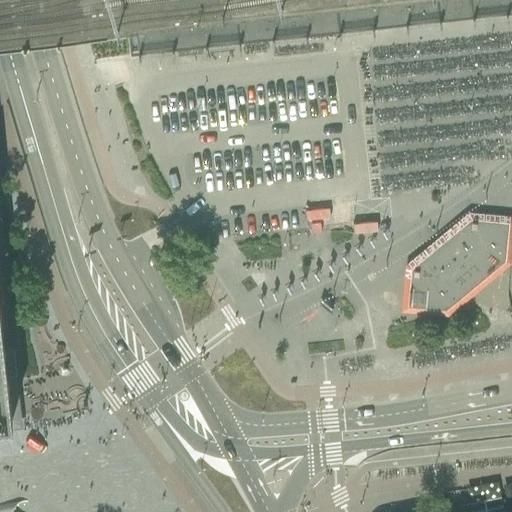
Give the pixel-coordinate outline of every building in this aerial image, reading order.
[(470,0),(467,0),(258,22),(267,34),(359,24),(410,18),(439,15),(471,11),(470,0)] [(511,0),(470,0),(471,11),(472,22),(474,21),(474,18),(505,15),(506,18),(508,18),(507,15),(511,14),(511,0)] [(511,213),(471,210),(406,261),(403,311),(449,314),(508,269),(509,254),(511,252),(511,244),(511,213)] [(0,316),(0,419),(11,418),(0,316)] [(0,511),(14,511),(12,503),(4,460),(0,460),(0,511)] [(0,511),(15,511),(18,508),(28,507),(30,502),(22,502),(16,503),(12,503),(4,505),(0,505),(0,511)]
